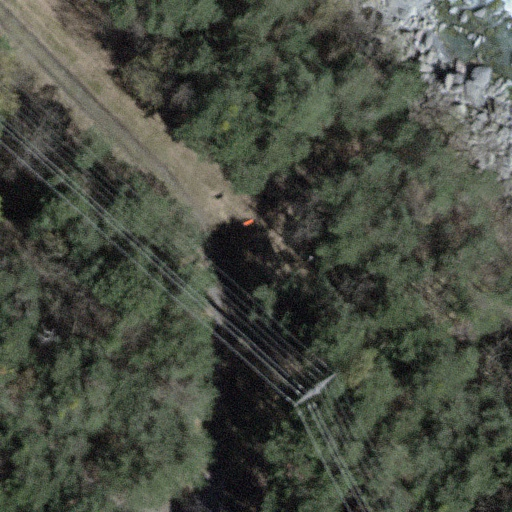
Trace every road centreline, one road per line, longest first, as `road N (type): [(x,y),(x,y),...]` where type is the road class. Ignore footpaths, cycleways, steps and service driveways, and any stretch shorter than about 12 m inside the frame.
road 1 (track): [(212,511),(216,238),(0,9)]
road 2 (track): [(143,511),(0,364)]
